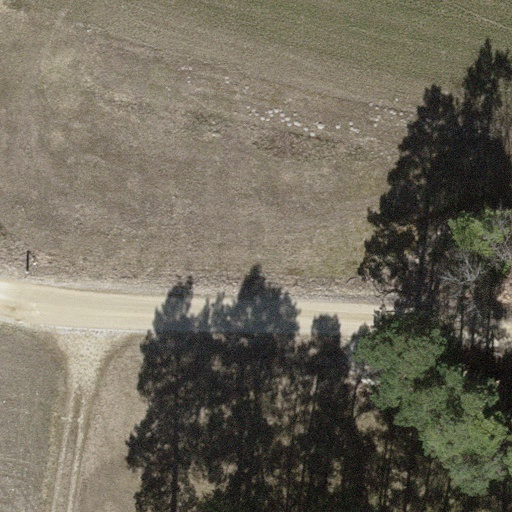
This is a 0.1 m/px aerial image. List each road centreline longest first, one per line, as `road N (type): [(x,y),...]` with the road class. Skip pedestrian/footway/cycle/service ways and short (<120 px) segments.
road 1 (track): [(0,297),(93,312),(299,316),(511,336)]
road 2 (track): [(93,312),(64,511)]
